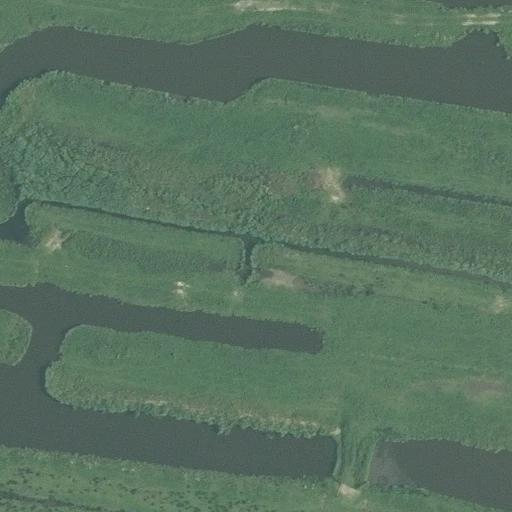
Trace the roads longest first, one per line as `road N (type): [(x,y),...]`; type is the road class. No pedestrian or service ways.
road 1 (track): [(83,0),(189,10),(275,1),(400,17),(511,15)]
road 2 (track): [(511,380),(397,371),(376,380),(355,413),(345,501)]
